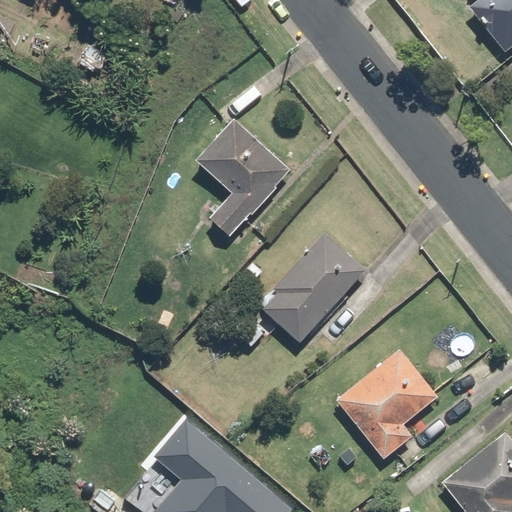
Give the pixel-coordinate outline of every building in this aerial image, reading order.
[(511,0),(477,0),(472,4),(509,49),(511,46),(511,0)] [(142,71),(110,51),(88,87),(120,106),(142,71)] [(295,164),(239,116),(203,158),(236,186),(211,216),(235,236),(295,164)] [(367,263),(325,228),(263,303),(305,338),(367,263)] [(339,395),(386,455),(414,433),(405,422),(441,394),(403,345),(339,395)] [(183,484),(158,511),(290,511),(185,422),(153,459),(183,484)] [(444,476),(472,511),(511,511),(511,435),(506,428),(444,476)]
